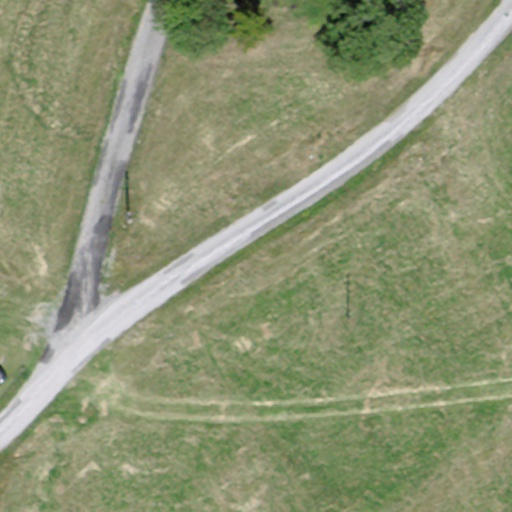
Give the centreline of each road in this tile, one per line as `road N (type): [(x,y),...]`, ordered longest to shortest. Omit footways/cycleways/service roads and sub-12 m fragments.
road 1 (track): [(511,16),(423,113),(343,176),(129,313),(0,439)]
road 2 (track): [(57,379),(164,0)]
